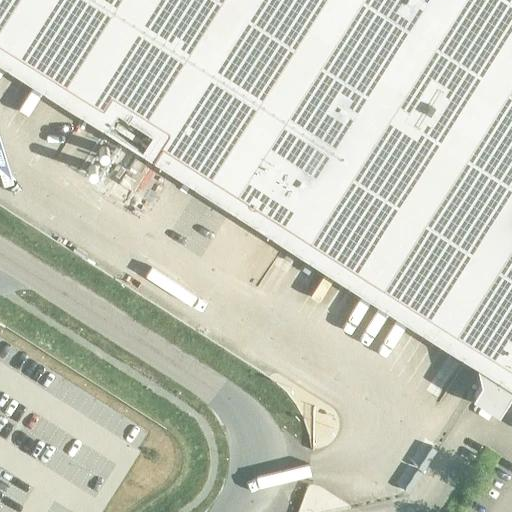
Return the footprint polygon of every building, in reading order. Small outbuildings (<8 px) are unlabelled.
[(511,0),(0,0),(0,31),(116,105),(104,123),(251,217),(263,199),(498,349),(487,367),(490,369),(473,396),(475,397),(476,395),(498,409),(497,411),(499,412),(511,391),(511,0)] [(121,165),(104,159),(98,173),(116,180),(121,165)] [(131,203),(137,193),(124,186),(119,196),(131,203)] [(356,346),(368,322),(357,317),(346,341),(356,346)] [(430,363),(422,382),(432,387),(441,368),(430,363)] [(362,391),(353,400),(390,440),(400,431),(362,391)] [(511,472),(508,467),(498,474),(506,487),(511,482),(511,472)]
